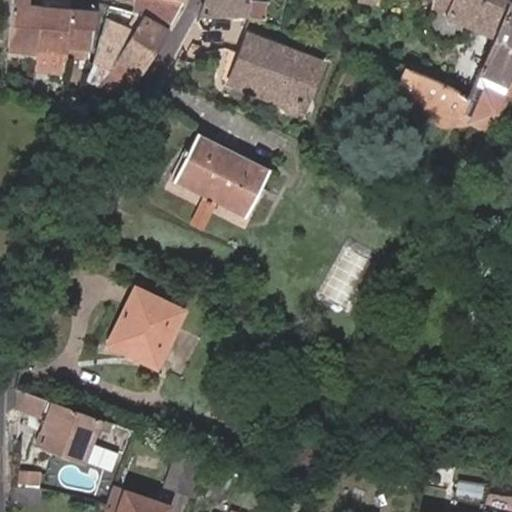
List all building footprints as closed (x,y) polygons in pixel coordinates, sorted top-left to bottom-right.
[(14,0),(13,57),(33,58),(35,8),(23,8),(23,0),(14,0)] [(171,0),(127,0),(127,2),(135,3),(130,17),(155,30),(170,4),(171,0)] [(234,0),(198,0),(193,14),(256,28),(260,9),(234,1),(234,0)] [(475,76),(509,1),(509,0),(454,0),(453,4),(449,5),(438,3),(419,0),(416,0),(353,0),(353,1),(448,14),(475,26),(446,87),(466,96),(475,76)] [(503,87),(511,71),(511,67),(511,2),(509,1),(475,76),(503,87)] [(35,8),(33,58),(48,58),(49,8),(35,8)] [(49,8),(48,58),(63,59),(65,9),(49,8)] [(106,8),(99,31),(118,41),(141,53),(155,30),(130,17),(106,8)] [(65,9),(63,59),(71,59),(72,48),(87,49),(93,10),(65,9)] [(128,76),(141,53),(118,41),(105,64),(128,76)] [(262,98),(298,109),(311,65),(238,43),(222,96),(260,107),(262,98)] [(402,69),(353,55),(349,70),(397,84),(402,69)] [(48,58),(47,69),(63,69),(63,59),(48,58)] [(117,93),(128,76),(105,64),(95,85),(117,93)] [(446,87),(402,69),(397,84),(388,103),(439,124),(445,110),(458,115),(466,96),(446,87)] [(47,95),(61,101),(62,79),(47,79),(47,95)] [(295,118),(298,109),(262,98),(260,107),(295,118)] [(74,127),(91,136),(101,121),(84,111),(74,127)] [(268,165),(248,157),(194,133),(176,179),(205,192),(219,199),(250,211),(268,165)] [(433,194),(421,189),(416,201),(428,207),(433,194)] [(219,199),(205,192),(188,224),(203,228),(219,199)] [(193,319),(150,295),(120,350),(163,374),(193,319)] [(44,397),(16,386),(13,404),(38,413),(44,397)] [(95,416),(44,397),(38,413),(45,416),(40,428),(46,431),(41,446),(79,460),(95,416)] [(35,443),(41,446),(46,431),(40,428),(35,443)] [(172,452),(168,463),(196,473),(200,462),(172,452)] [(291,453),(279,479),(300,489),(312,462),(291,453)] [(196,473),(168,463),(159,486),(188,496),(196,473)] [(32,470),(14,469),(13,481),(31,481),(32,470)] [(228,481),(209,474),(203,490),(222,497),(228,481)] [(35,486),(13,485),(11,502),(34,502),(35,486)] [(110,485),(104,500),(100,511),(164,511),(167,506),(110,485)] [(271,511),(278,494),(256,486),(249,504),(271,511)]
